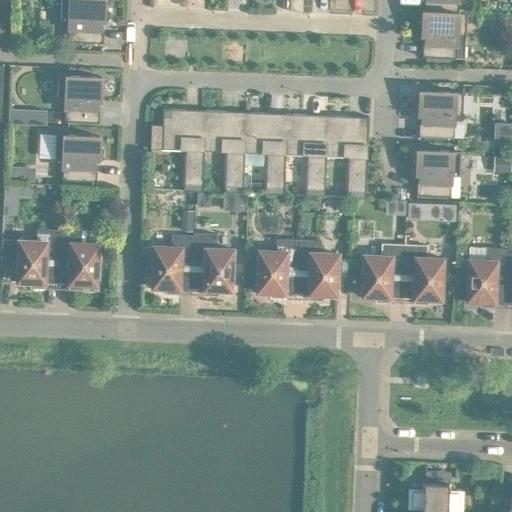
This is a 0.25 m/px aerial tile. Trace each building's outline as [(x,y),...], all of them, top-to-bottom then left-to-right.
[(61,0),(61,21),(69,21),(68,42),(100,43),(101,22),(104,22),(105,0),(61,0)] [(427,0),(427,11),(427,12),(459,14),(459,13),(459,0),(427,0)] [(427,12),(427,11),(423,11),(422,36),(426,36),(425,56),(423,55),(422,57),(457,59),(458,37),(466,38),(467,13),(459,13),(459,14),(427,12)] [(495,16),(495,25),(507,25),(507,16),(495,16)] [(64,122),(96,123),(97,102),(101,102),(102,77),(59,75),(57,100),(65,100),(64,122)] [(419,135),(419,137),(453,138),(454,117),(462,117),(463,93),(420,91),(419,116),(423,116),(422,135),(419,135)] [(201,191),(203,151),(205,109),(204,109),(204,110),(201,110),(201,115),(185,115),(186,109),(165,109),(165,108),(163,108),(162,128),(153,127),(151,149),(186,150),(184,191),(201,191)] [(9,109),(9,124),(25,124),(25,110),(9,109)] [(242,193),(244,153),(246,111),(245,111),(245,112),(242,112),(242,117),(226,116),(227,111),(206,110),(205,109),(203,151),(225,152),(223,192),(242,193)] [(283,195),(284,155),(286,113),(285,113),(285,114),(283,114),(283,118),(267,118),(267,113),(246,112),(246,111),(244,153),(266,154),(264,194),(283,195)] [(323,197),(325,156),(327,115),(326,115),(324,115),(323,120),(308,120),(308,115),(287,114),(287,113),(286,113),(284,155),(306,156),(305,196),(323,197)] [(327,115),(325,156),(347,157),(345,197),(365,198),(369,116),(367,116),(367,117),(364,117),(364,122),(349,121),(349,116),(328,115),(327,115)] [(511,124),(495,124),(494,143),(511,143),(511,124)] [(62,181),(94,182),(95,160),(102,161),(103,148),(99,148),(100,136),(56,134),(55,159),(63,159),(62,181)] [(417,196),(451,197),(452,176),(460,176),(461,152),(417,150),(417,162),(413,161),(413,174),(420,175),(419,194),(417,194),(417,196)] [(497,156),(497,173),(511,173),(511,157),(497,156)] [(9,166),(9,180),(35,181),(35,167),(9,166)] [(197,192),(197,206),(211,207),(211,192),(197,192)] [(236,193),(236,210),(247,210),(247,194),(236,193)] [(387,200),(387,214),(405,215),(406,201),(387,200)] [(408,203),(408,219),(455,221),(456,204),(408,203)] [(3,204),(3,214),(17,215),(18,205),(3,204)] [(497,207),(497,217),(508,217),(508,207),(497,207)] [(46,259),(58,260),(59,230),(37,229),(36,241),(19,240),(17,282),(29,282),(29,288),(45,289),(46,259)] [(59,230),(58,260),(70,260),(68,290),(84,290),(84,285),(97,285),(98,244),(81,243),(81,231),(59,230)] [(194,236),(193,266),(205,266),(203,295),(219,296),(219,290),(232,291),(233,249),(216,248),(216,234),(194,233),(194,236)] [(181,265),(193,266),(194,236),(172,235),(171,247),(154,246),(152,288),(164,288),(164,294),(180,294),(181,265)] [(286,270),(298,270),(299,240),(277,239),(276,251),(259,251),(257,292),(269,293),(269,298),(285,299),(286,270)] [(299,240),(298,270),(310,271),(308,300),(324,300),(324,295),(337,296),(339,254),(321,253),(322,241),(299,240)] [(391,274),(403,275),(404,245),(382,244),(382,256),(364,255),(362,297),(375,297),(374,303),(390,303),(391,274)] [(404,245),(403,275),(415,275),(413,304),(429,305),(429,299),(442,300),(444,259),(426,258),(427,246),(404,245)] [(496,279),(508,279),(509,249),(487,248),(487,260),(469,260),(467,301),(480,302),(479,307),(495,308),(496,279)] [(439,471),(439,483),(449,483),(450,471),(439,471)] [(423,509),(422,511),(447,511),(448,510),(461,510),(462,493),(449,492),(449,483),(439,483),(424,482),(423,491),(410,490),(409,508),(423,509)] [(511,511),(511,499),(500,499),(499,511),(511,511)]
